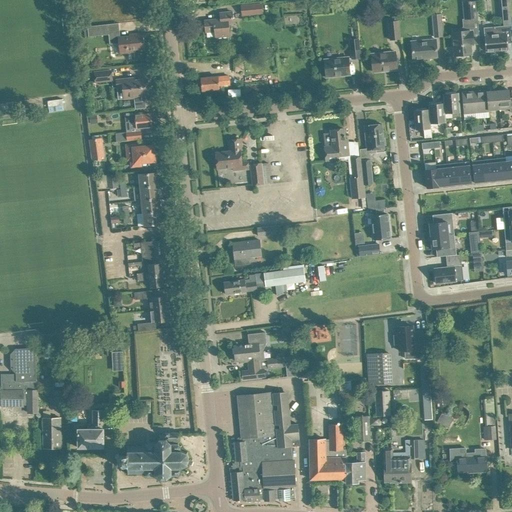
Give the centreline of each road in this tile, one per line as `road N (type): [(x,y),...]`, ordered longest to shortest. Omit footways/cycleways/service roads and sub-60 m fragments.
road 1 (tertiary): [(217,487),(181,117)]
road 2 (residential): [(398,97),(418,292),(432,300),(511,289)]
road 3 (tertiary): [(0,487),(108,498),(217,487)]
road 4 (residential): [(181,117),(398,97)]
road 5 (residential): [(398,97),(437,76),(511,70)]
